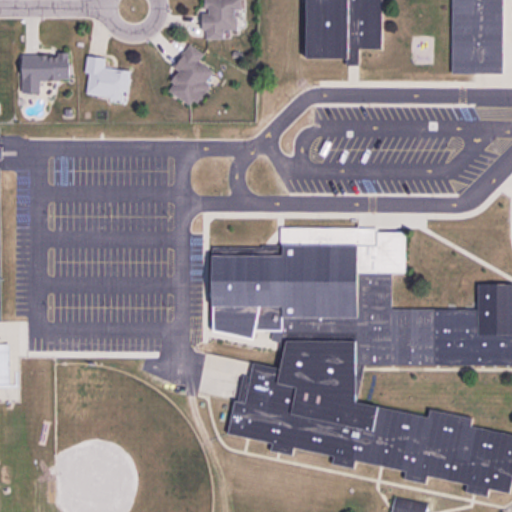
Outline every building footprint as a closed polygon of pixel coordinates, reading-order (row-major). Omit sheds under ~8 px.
[(205,0),(242,0),(242,8),(241,8),(241,18),(243,18),(244,19),(245,20),(246,22),(246,24),(245,25),(244,27),(243,28),(241,28),(237,28),(223,29),(223,38),(207,39),(206,30),(203,30),(203,13),(209,13),(209,7),(205,7),(205,0)] [(503,0),(503,72),(453,71),(453,0),(381,0),(381,47),(360,47),(360,64),(348,64),(348,58),(309,57),(309,0),(503,0)] [(191,44),(204,53),(199,61),(213,70),(205,81),(211,85),(199,102),(194,98),(190,105),(170,91),(175,84),(172,82),(179,71),(173,67),(184,51),(185,52),(191,44)] [(23,54),(23,91),(40,91),(40,79),(62,80),(62,77),(69,77),(70,53),(58,53),(58,55),(23,54)] [(88,55),(85,71),(90,72),(87,92),(110,95),(110,97),(118,98),(120,87),(129,89),(131,71),(104,67),(105,58),(88,55)] [(42,167),(42,183),(61,183),(61,167),(42,167)] [(511,482),(510,492),(489,487),(488,495),(468,490),(470,482),(428,472),(426,482),(405,477),(407,469),(356,458),(354,467),(334,462),(335,454),(295,445),(293,454),(272,449),(274,441),(229,431),(235,402),(239,402),(245,375),(252,376),(255,362),(283,368),(282,305),(214,306),(214,248),(281,247),(281,227),(376,226),(376,233),(407,233),(407,271),(391,271),(391,310),(480,310),(480,285),(511,284),(511,482)] [(395,496),(391,511),(425,511),(427,503),(395,496)]
